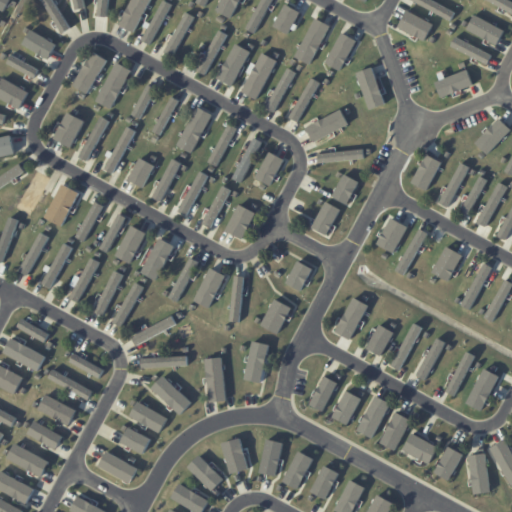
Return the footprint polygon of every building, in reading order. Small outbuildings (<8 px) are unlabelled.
[(41,0),(61,35),(69,30),(53,0),(41,0)] [(72,0),(73,10),(83,9),(81,0),(72,0)] [(105,18),(108,0),(98,0),(96,16),(105,18)] [(134,33),(150,0),(131,0),(119,26),(134,33)] [(240,0),(221,0),(216,11),(231,19),(240,0)] [(260,0),(247,31),(256,34),(271,0),(260,0)] [(481,0),(511,12),(511,1),(509,0),(481,0)] [(290,34),(299,11),(283,5),(274,28),(290,34)] [(398,30),(425,41),(433,23),(406,12),(398,30)] [(165,53),(174,58),(193,17),(185,13),(165,53)] [(466,31),(497,45),(504,31),(473,16),(466,31)] [(328,25),(313,19),(296,59),(312,65),(328,25)] [(199,72),(208,76),(225,34),(216,30),(199,72)] [(56,44),(32,32),(24,49),(47,61),(56,44)] [(342,71),(355,39),(339,33),(326,65),(342,71)] [(450,47),(487,65),(492,56),(455,38),(450,47)] [(249,51),(234,44),(219,81),(234,87),(249,51)] [(73,86),(88,95),(107,61),(92,52),(73,86)] [(275,60),(261,54),(256,66),(253,65),(241,93),(259,100),(275,60)] [(7,64),(34,79),(39,71),(11,55),(7,64)] [(412,97),(406,99),(393,62),(409,56),(422,94),(412,97)] [(98,103),(113,110),(129,69),(114,63),(98,103)] [(357,73),(369,110),(385,105),(373,68),(357,73)] [(294,72),(286,69),(267,110),(275,113),(294,72)] [(435,83),(441,99),(473,86),(467,70),(435,83)] [(0,99),(20,110),(29,93),(3,79),(0,83),(0,99)] [(297,122),(320,84),(312,79),(289,118),(297,122)] [(155,89),(147,85),(132,115),(141,120),(155,89)] [(177,100),(169,97),(155,133),(163,136),(177,100)] [(192,154),(212,115),(197,107),(177,146),(192,154)] [(314,143),(348,125),(341,110),(306,128),(314,143)] [(71,148),(84,121),(67,113),(54,140),(71,148)] [(80,158),(89,162),(108,121),(99,117),(80,158)] [(475,143),(487,155),(511,130),(498,118),(475,143)] [(210,164),(219,168),(235,127),(226,124),(210,164)] [(105,170),(114,174),(134,131),(125,127),(105,170)] [(0,157),(15,154),(10,136),(0,138),(0,157)] [(260,141),(251,138),(234,180),(243,184),(260,141)] [(318,155),(319,165),(364,158),(363,149),(318,155)] [(271,187),(284,159),(268,152),(256,180),(271,187)] [(440,161),(424,155),(413,185),(429,191),(440,161)] [(129,182),(145,188),(154,165),(138,159),(129,182)] [(153,198),(162,202),(181,163),(172,159),(153,198)] [(469,168),(460,163),(439,203),(448,208),(469,168)] [(0,188),(25,172),(20,165),(0,177),(0,188)] [(48,176),(32,170),(18,211),(33,216),(48,176)] [(358,182),(342,175),(333,198),(349,204),(358,182)] [(468,215),(486,181),(479,177),(461,211),(468,215)] [(486,228),(506,187),(497,183),(478,223),(486,228)] [(62,227),(79,193),(62,184),(45,218),(62,227)] [(213,229),(229,190),(220,186),(204,226),(213,229)] [(103,207),(95,202),(76,237),(84,242),(103,207)] [(328,236),(340,209),(324,202),(312,229),(328,236)] [(256,213),(238,205),(226,231),(243,240),(256,213)] [(511,228),(511,207),(497,236),(506,241),(511,228)] [(101,248),(108,252),(126,218),(119,214),(101,248)] [(377,244),(394,253),(408,227),(391,218),(377,244)] [(18,224),(9,220),(0,242),(0,263),(2,264),(18,224)] [(130,264),(146,234),(131,226),(115,257),(130,264)] [(20,271),(29,276),(48,237),(39,233),(20,271)] [(156,281),(174,246),(159,239),(141,273),(156,281)] [(51,289),(72,248),(64,244),(42,284),(51,289)] [(449,281),(462,255),(446,247),(433,273),(449,281)] [(69,299),(79,303),(98,262),(90,258),(80,278),(75,276),(71,285),(75,287),(69,299)] [(199,263),(190,258),(168,298),(177,303),(199,263)] [(301,292),(312,269),(297,262),(286,284),(301,292)] [(209,309),(226,276),(210,268),(194,301),(209,309)] [(94,312),(103,316),(123,275),(114,271),(94,312)] [(245,278),(235,276),(229,322),(238,323),(245,278)] [(493,323),(511,286),(511,283),(504,280),(484,318),(493,323)] [(115,324),(124,328),(141,286),(133,282),(115,324)] [(351,341),(368,305),(352,298),(336,333),(351,341)] [(280,334),(291,307),(273,300),(262,327),(280,334)] [(131,336),(135,344),(176,327),(172,318),(131,336)] [(49,332),(20,321),(17,330),(46,341),(49,332)] [(422,328),(413,324),(391,366),(400,370),(422,328)] [(382,357),(393,332),(378,325),(367,350),(382,357)] [(443,342),(434,338),(418,378),(427,381),(443,342)] [(4,353),(38,372),(46,357),(11,339),(4,353)] [(243,380),(260,384),(270,346),(253,342),(243,380)] [(455,397),(474,356),(466,352),(446,393),(455,397)] [(100,378),(104,369),(74,355),(70,364),(100,378)] [(142,369),(187,367),(187,357),(141,359),(142,369)] [(204,360),(210,403),(227,401),(221,358),(204,360)] [(0,387),(15,395),(23,377),(0,366),(0,387)] [(481,412),(499,377),(484,369),(466,404),(481,412)] [(93,392),(52,370),(48,379),(89,400),(93,392)] [(310,405),(323,412),(338,383),(324,376),(310,405)] [(152,389),(180,416),(192,403),(163,377),(152,389)] [(333,418),(348,425),(361,398),(346,391),(333,418)] [(76,409),(45,396),(38,412),(70,425),(76,409)] [(390,403),(374,396),(358,432),(373,439),(390,403)] [(168,417),(136,403),(130,419),(161,432),(168,417)] [(0,420),(12,427),(17,418),(0,409),(0,420)] [(396,451),(410,420),(395,413),(380,444),(396,451)] [(63,437),(35,422),(27,435),(56,450),(63,437)] [(120,444),(144,455),(151,439),(128,428),(120,444)] [(438,447),(411,434),(403,452),(429,464),(438,447)] [(247,471),(242,439),(223,442),(228,474),(247,471)] [(283,443),(267,440),(259,473),(276,477),(283,443)] [(508,486),(511,484),(511,451),(507,440),(492,447),(508,486)] [(7,459),(42,477),(49,462),(14,444),(7,459)] [(462,453),(446,447),(435,475),(451,481),(462,453)] [(138,468),(105,452),(98,467),(131,483),(138,468)] [(298,490),(313,459),(298,452),(283,482),(298,490)] [(490,493),(485,454),(468,456),(473,495),(490,493)] [(187,468),(212,492),(224,480),(199,456),(187,468)] [(311,492),(325,500),(339,474),(324,466),(311,492)] [(35,489),(0,471),(0,490),(27,505),(35,489)] [(335,511),(352,511),(365,488),(350,480),(334,511),(335,511)] [(171,500),(195,511),(203,511),(209,499),(178,485),(171,500)] [(107,511),(77,496),(69,511),(107,511)] [(368,511),(389,511),(393,502),(375,496),(368,511)] [(0,511),(22,511),(23,511),(0,498),(0,511)]
